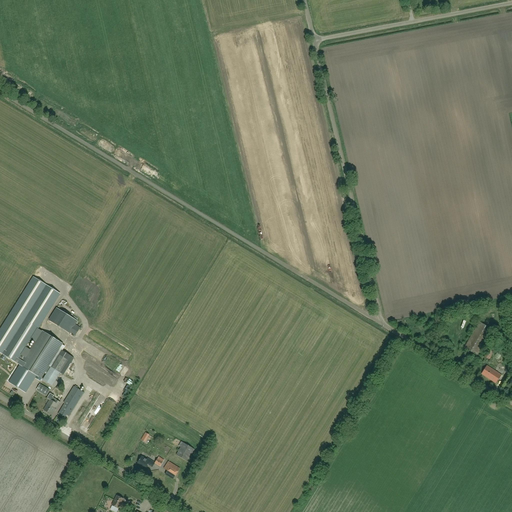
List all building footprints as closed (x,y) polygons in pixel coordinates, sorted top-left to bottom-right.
[(34,277),(0,331),(0,352),(20,365),(9,382),(26,393),(35,378),(40,381),(41,379),(45,373),(47,375),(43,380),(52,386),(60,373),(51,367),(49,366),(63,345),(63,344),(42,331),(25,358),(21,355),(38,329),(38,328),(60,293),(34,277)] [(477,356),(493,330),(479,322),(464,348),(477,356)] [(489,360),(498,344),(491,340),(486,349),(488,350),(484,357),(489,360)] [(496,384),(501,375),(487,366),(481,374),(496,384)] [(46,396),(49,390),(40,384),(37,390),(46,396)] [(84,393),(74,386),(64,403),(65,403),(60,411),(69,416),(84,393)] [(50,400),(44,410),(52,415),(56,409),(55,409),(58,405),(60,402),(53,398),(54,396),(50,393),(47,399),(50,400)] [(82,428),(88,418),(85,416),(79,427),(82,428)] [(194,449),(181,441),(179,445),(181,447),(176,455),(187,461),(194,449)] [(147,458),(147,460),(141,457),(138,463),(146,468),(148,464),(152,467),(155,463),(160,467),(163,462),(158,458),(155,463),(147,458)] [(164,468),(175,476),(180,468),(168,461),(164,468)] [(124,499),(117,496),(112,505),(119,508),(124,510),(127,505),(122,502),(124,499)]
